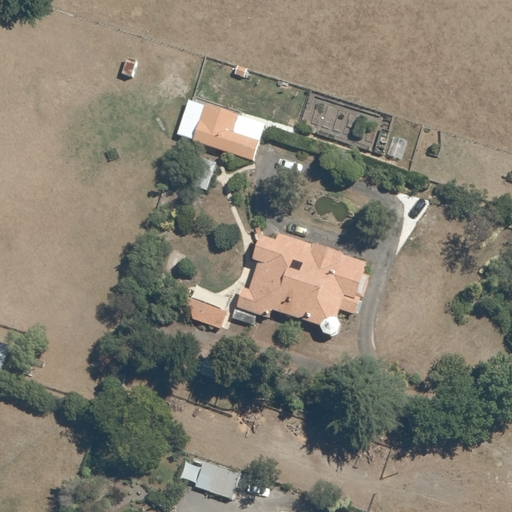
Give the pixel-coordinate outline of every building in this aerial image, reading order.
[(242,113),(210,104),(199,143),(259,161),(265,140),(237,132),(242,113)] [(408,139),(390,135),(386,155),(403,159),(408,139)] [(374,263),(264,229),(239,310),(269,319),(271,312),(314,325),(313,327),(338,335),(345,312),(358,316),(374,263)] [(226,313),(191,301),(184,319),(220,332),(226,313)] [(13,345),(0,340),(0,366),(5,368),(13,345)] [(243,476),(204,462),(195,487),(234,501),(243,476)]
